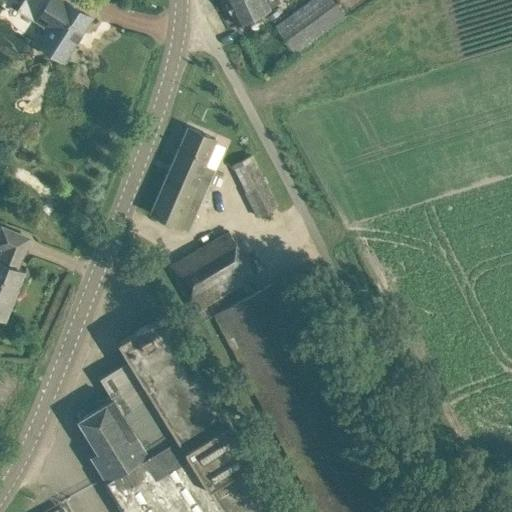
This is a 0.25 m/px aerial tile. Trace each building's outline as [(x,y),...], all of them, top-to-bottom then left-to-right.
[(25,0),(21,8),(36,18),(35,19),(47,27),(36,43),(63,60),(76,40),(77,41),(77,40),(76,39),(80,32),(82,33),(82,32),(91,17),(65,0),(25,0)] [(225,0),(237,24),(255,15),(269,8),(268,6),(280,0),(225,0)] [(310,0),(276,25),(295,51),(345,15),(334,0),(310,0)] [(203,164),(215,137),(189,126),(151,212),(188,228),(214,169),(203,164)] [(232,165),(257,216),(277,205),(251,155),(232,165)] [(0,229),(0,247),(3,249),(0,256),(0,315),(3,317),(22,269),(11,264),(16,250),(22,252),(28,237),(1,226),(0,229)] [(255,276),(229,230),(167,266),(194,311),(255,276)] [(215,313),(319,511),(385,511),(394,508),(275,281),(215,313)] [(265,511),(262,506),(277,497),(164,313),(118,341),(129,359),(100,377),(112,397),(148,455),(106,480),(126,511),(265,511)] [(112,397),(77,418),(97,450),(90,454),(106,480),(148,455),(112,397)]
